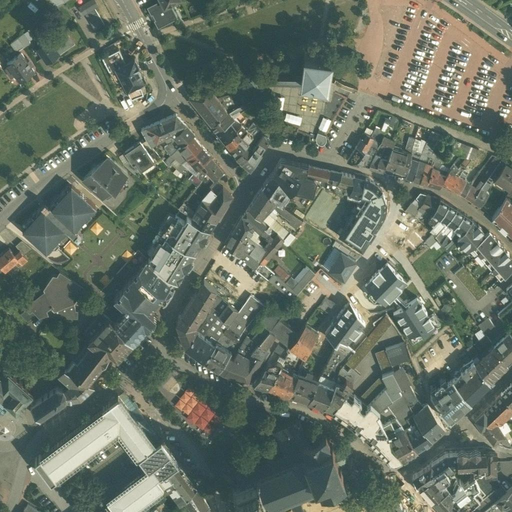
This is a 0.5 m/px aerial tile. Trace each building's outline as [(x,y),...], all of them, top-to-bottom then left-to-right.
[(93,0),(90,0),(81,6),(84,12),(94,7),(97,5),(93,0)] [(159,0),(147,7),(152,17),(158,28),(178,18),(170,3),(164,6),(161,0),(159,0)] [(106,28),(94,7),(84,12),(97,33),(106,28)] [(66,31),(50,41),(59,55),(75,44),(66,31)] [(30,43),(23,33),(18,37),(24,46),(24,47),(30,43)] [(24,46),(18,37),(13,41),(18,49),(18,50),(24,46)] [(49,40),(37,48),(46,63),(59,55),(50,41),(49,40)] [(116,67),(124,62),(118,50),(103,58),(109,70),(116,67)] [(21,53),(7,63),(9,67),(15,75),(19,81),(33,71),(21,53)] [(330,57),(304,53),(301,75),(300,79),(326,83),(326,81),(326,79),(330,57)] [(124,62),(116,67),(127,89),(135,85),(146,79),(143,74),(137,63),(138,63),(135,57),(124,62)] [(15,75),(9,67),(6,69),(11,77),(15,75)] [(265,72),(264,70),(263,69),(261,68),(260,68),(257,68),(255,69),(253,70),(252,72),(252,75),(252,77),(254,79),(256,80),(258,81),(261,81),(262,81),(263,80),(264,78),(265,78),(265,75),(265,72)] [(252,75),(235,80),(235,82),(242,104),(243,103),(257,97),(255,88),(252,75)] [(262,81),(261,81),(263,119),(275,123),(283,126),(283,124),(268,119),(267,81),(300,81),(300,79),(301,75),(265,75),(265,78),(264,78),(263,80),(262,81)] [(336,79),(334,81),(326,79),(326,81),(335,83),(351,91),(354,92),(355,90),(357,91),(358,89),(354,87),(336,79)] [(136,87),(135,85),(127,89),(132,98),(137,96),(143,94),(141,86),(136,87)] [(218,97),(210,88),(210,87),(194,92),(189,96),(211,125),(229,111),(218,97)] [(323,133),(326,134),(348,97),(335,90),(334,92),(344,97),(323,133)] [(231,93),(218,97),(229,111),(235,107),(231,93)] [(242,104),(237,106),(229,111),(230,113),(239,109),(239,110),(245,107),(243,103),(242,104)] [(229,111),(211,125),(216,131),(230,120),(234,118),(230,113),(229,111)] [(176,113),(141,128),(150,145),(153,143),(164,137),(169,134),(172,132),(175,130),(177,131),(186,124),(176,113)] [(283,124),(283,126),(281,132),(294,137),(297,130),(297,128),(299,124),(285,119),(283,124)] [(230,120),(216,131),(225,141),(236,129),(230,120)] [(236,129),(225,141),(229,148),(241,136),(246,130),(247,129),(242,123),(236,129)] [(186,124),(177,131),(173,135),(174,135),(172,137),(174,140),(169,144),(165,147),(165,148),(171,154),(179,147),(193,135),(195,133),(186,124)] [(312,133),(297,128),(297,130),(315,137),(316,134),(313,132),(312,133)] [(377,129),(375,128),(373,134),(376,135),(382,138),(383,136),(385,131),(378,128),(377,129)] [(246,130),(241,136),(245,139),(250,133),(246,130)] [(316,134),(315,137),(315,139),(316,140),(317,142),(319,143),(321,144),(322,143),(324,143),(325,141),(326,139),(326,136),(326,134),(323,133),(317,131),(316,134)] [(169,134),(164,137),(168,142),(169,144),(174,140),(169,134)] [(367,134),(364,140),(370,144),(372,139),(373,137),(367,134)] [(193,135),(179,147),(188,156),(194,150),(201,145),(193,135)] [(262,135),(254,146),(261,152),(268,141),(262,135)] [(241,136),(229,148),(236,156),(246,145),(249,142),(248,142),(245,139),(241,136)] [(385,137),(383,136),(380,143),(378,147),(383,150),(383,149),(389,152),(392,146),(393,141),(385,137)] [(415,138),(409,136),(405,148),(412,150),(414,142),(415,138)] [(164,137),(153,143),(158,149),(162,146),(168,142),(164,137)] [(364,140),(361,138),(356,146),(361,149),(366,152),(366,151),(368,148),(370,144),(364,140)] [(374,140),(372,139),(370,144),(368,148),(376,152),(377,149),(378,147),(380,143),(374,140)] [(478,149),(455,140),(451,147),(473,156),(478,149)] [(140,141),(125,151),(130,158),(133,162),(135,161),(140,168),(140,169),(153,161),(140,141)] [(425,145),(414,142),(411,152),(411,153),(416,155),(420,156),(425,145)] [(420,156),(418,160),(426,162),(435,145),(426,142),(425,145),(420,156)] [(210,156),(201,145),(194,150),(188,156),(187,157),(196,168),(200,165),(210,156)] [(236,156),(235,156),(242,162),(252,150),(246,145),(236,156)] [(252,150),(242,162),(250,169),(261,152),(254,146),(252,150)] [(361,149),(356,146),(347,161),(355,163),(359,156),(357,154),(361,149)] [(387,159),(385,165),(406,172),(411,157),(410,157),(411,153),(411,152),(392,146),(389,152),(389,154),(387,159)] [(179,147),(171,154),(174,159),(172,162),(177,166),(180,162),(181,163),(187,157),(188,156),(179,147)] [(361,149),(357,154),(359,156),(355,163),(361,165),(368,154),(369,153),(366,151),(366,152),(361,149)] [(492,154),(481,150),(480,154),(489,158),(492,154)] [(449,151),(442,163),(445,165),(452,153),(449,151)] [(369,167),(376,169),(380,157),(380,155),(375,153),(373,156),(369,167)] [(373,156),(368,154),(361,165),(369,167),(373,156)] [(436,154),(434,160),(440,163),(443,156),(436,154)] [(495,155),(492,161),(497,164),(502,158),(495,155)] [(210,156),(200,165),(206,171),(214,179),(223,171),(210,156)] [(470,160),(460,156),(457,159),(464,162),(462,165),(463,165),(464,166),(465,166),(470,160)] [(126,174),(108,157),(106,158),(106,157),(102,161),(96,166),(95,165),(83,177),(102,195),(113,183),(115,186),(126,174)] [(196,168),(187,157),(181,163),(185,167),(196,176),(199,171),(196,168)] [(387,159),(380,157),(376,169),(383,171),(385,165),(387,159)] [(406,172),(405,175),(412,178),(418,160),(415,158),(411,157),(406,172)] [(130,158),(123,163),(134,172),(140,168),(135,161),(133,162),(130,158)] [(491,172),(486,179),(489,181),(505,159),(502,158),(497,164),(491,172)] [(281,159),(262,186),(277,200),(276,201),(283,205),(293,191),(313,196),(316,181),(314,177),(306,174),(308,166),(281,159)] [(418,160),(412,178),(419,180),(423,169),(426,162),(418,160)] [(433,165),(430,171),(431,171),(427,183),(439,187),(442,180),(445,175),(438,171),(442,163),(434,160),(433,165)] [(180,162),(177,166),(182,171),(185,167),(181,163),(180,162)] [(423,169),(419,180),(427,183),(431,171),(430,171),(433,165),(426,162),(423,169)] [(511,167),(505,163),(495,178),(510,188),(511,184),(511,167)] [(449,170),(445,175),(442,180),(450,186),(458,175),(454,173),(458,168),(454,164),(449,170)] [(206,171),(200,165),(196,168),(199,171),(196,176),(201,180),(206,171)] [(329,169),(309,165),(308,166),(306,174),(314,177),(324,180),(329,169)] [(458,168),(454,173),(458,175),(462,169),(463,168),(462,167),(462,166),(460,166),(458,168)] [(341,172),(329,169),(324,180),(337,183),(341,172)] [(488,170),(481,179),(484,182),(486,179),(491,172),(488,170)] [(355,175),(341,172),(337,183),(351,187),(355,175)] [(473,173),(468,181),(471,184),(476,176),(474,174),(473,173)] [(351,187),(348,194),(360,197),(366,200),(361,208),(357,205),(338,236),(362,251),(381,220),(385,213),(386,204),(384,195),(379,187),(372,181),(366,178),(355,175),(351,187)] [(458,175),(450,186),(458,191),(466,180),(466,179),(462,177),(458,175)] [(466,180),(458,191),(464,195),(471,184),(468,181),(466,179),(466,180)] [(471,184),(464,195),(472,200),(481,187),(480,187),(484,182),(481,179),(477,185),(475,187),(473,185),(471,184)] [(484,182),(480,187),(481,187),(485,190),(490,183),(489,181),(486,179),(484,182)] [(335,190),(337,183),(324,180),(321,186),(335,190)] [(348,194),(351,187),(337,183),(335,190),(348,194)] [(43,200),(40,203),(41,205),(36,210),(37,211),(37,213),(33,217),(32,215),(26,221),(27,222),(27,224),(22,229),(46,250),(50,246),(52,245),(53,246),(59,240),(57,239),(61,234),(62,234),(63,235),(68,229),(72,233),(73,233),(78,237),(81,234),(76,230),(77,228),(81,224),(81,223),(81,221),(84,217),(86,219),(91,213),(91,212),(91,210),(95,205),(71,184),(67,189),(65,189),(65,188),(59,194),(61,196),(57,200),(55,200),(54,199),(49,205),(45,200),(43,200)] [(262,186),(252,200),(265,212),(268,210),(270,207),(273,204),(276,201),(277,200),(262,186)] [(217,193),(207,204),(220,215),(231,197),(222,187),(217,193)] [(481,187),(472,200),(478,204),(486,191),(485,190),(481,187)] [(210,188),(201,198),(203,200),(207,204),(217,193),(210,188)] [(486,191),(478,204),(480,205),(488,192),(486,191)] [(420,192),(410,203),(415,205),(421,198),(424,193),(420,192)] [(440,198),(426,194),(420,206),(429,209),(433,211),(440,198)] [(511,201),(506,195),(492,217),(495,221),(496,220),(499,223),(497,225),(505,232),(506,231),(511,236),(511,237),(511,238),(511,201)] [(449,204),(440,198),(433,211),(429,209),(426,215),(429,217),(427,219),(432,223),(432,224),(433,223),(434,224),(434,223),(438,218),(449,204)] [(207,204),(203,200),(197,209),(215,222),(220,215),(207,204)] [(265,212),(252,200),(248,206),(260,217),(265,212)] [(283,205),(276,201),(273,204),(278,211),(279,212),(290,220),(289,222),(296,227),(302,220),(302,219),(283,205)] [(415,205),(410,203),(406,209),(414,216),(418,209),(420,206),(415,205)] [(273,204),(270,207),(275,213),(278,211),(273,204)] [(449,204),(438,218),(436,221),(442,227),(445,222),(456,208),(449,204)] [(429,209),(420,206),(418,209),(426,215),(429,209)] [(265,223),(247,208),(242,216),(254,227),(258,230),(262,227),(265,223)] [(445,222),(453,228),(464,214),(456,208),(445,222)] [(215,222),(197,209),(194,212),(192,217),(210,230),(215,222)] [(210,230),(192,217),(188,214),(184,220),(183,219),(175,232),(173,230),(168,232),(165,236),(195,256),(199,248),(210,230)] [(464,214),(453,228),(461,233),(472,219),(464,214)] [(242,216),(241,215),(233,231),(248,240),(254,244),(257,242),(259,239),(254,235),(252,236),(250,238),(249,237),(254,227),(242,216)] [(461,233),(457,238),(467,250),(472,246),(485,235),(485,234),(482,231),(483,230),(478,224),(476,225),(472,219),(461,233)] [(302,220),(296,227),(300,230),(306,222),(302,220)] [(434,223),(434,224),(433,223),(432,224),(433,224),(430,228),(434,232),(436,233),(439,230),(442,227),(436,221),(434,223)] [(89,229),(96,235),(102,228),(95,222),(89,229)] [(262,227),(258,230),(266,237),(268,235),(269,233),(262,227)] [(445,237),(439,230),(436,233),(435,235),(438,238),(441,242),(445,237)] [(248,240),(233,231),(225,245),(237,254),(243,246),(248,240)] [(485,234),(485,235),(472,246),(479,254),(497,239),(493,234),(492,234),(489,231),(485,234)] [(290,232),(284,239),(283,239),(282,240),(287,245),(295,237),(290,232)] [(434,232),(425,241),(429,245),(438,238),(435,235),(436,233),(434,232)] [(273,238),(270,241),(277,247),(282,240),(283,239),(277,233),(273,238)] [(408,241),(416,250),(424,242),(416,233),(408,241)] [(165,236),(164,235),(148,259),(156,267),(177,283),(183,274),(191,261),(195,256),(165,236)] [(445,237),(441,242),(447,250),(453,243),(447,235),(445,237)] [(30,246),(21,239),(15,244),(19,249),(19,248),(23,253),(30,246)] [(497,239),(479,254),(480,256),(486,262),(503,247),(497,239)] [(248,240),(243,246),(248,250),(248,251),(251,248),(254,244),(248,240)] [(264,248),(258,255),(251,248),(248,251),(259,260),(263,263),(277,247),(270,241),(264,248)] [(350,250),(335,241),(332,245),(341,251),(347,255),(350,250)] [(264,248),(257,242),(254,244),(251,248),(258,255),(264,248)] [(0,253),(0,263),(1,264),(5,269),(18,258),(19,257),(14,252),(9,246),(0,253)] [(503,247),(486,262),(491,268),(493,270),(510,255),(505,249),(503,247),(504,247),(503,247)] [(23,253),(19,248),(19,249),(14,252),(19,257),(18,258),(22,263),(28,258),(23,253)] [(125,250),(119,257),(125,262),(131,256),(125,250)] [(248,251),(248,250),(242,257),(253,266),(259,260),(248,251)] [(347,255),(341,251),(329,269),(344,278),(355,261),(347,255)] [(510,255),(493,270),(494,272),(500,278),(504,275),(511,268),(511,256),(511,255),(510,255)] [(136,272),(169,295),(174,288),(173,288),(176,284),(177,284),(169,278),(159,269),(156,267),(148,259),(136,272)] [(263,263),(259,260),(253,266),(254,267),(264,275),(268,279),(274,272),(263,263)] [(406,281),(387,261),(379,268),(372,275),(365,283),(385,302),(392,295),(395,293),(406,281)] [(487,293),(463,265),(454,273),(478,301),(487,293)] [(48,283),(41,290),(35,284),(26,291),(29,294),(21,302),(27,309),(21,314),(28,321),(37,313),(39,316),(48,313),(49,315),(47,317),(48,317),(49,316),(77,318),(78,311),(76,310),(74,302),(85,288),(60,269),(56,273),(53,272),(46,282),(48,283)] [(310,269),(293,288),(298,293),(315,273),(310,269)] [(136,272),(126,284),(152,305),(156,301),(163,305),(169,295),(136,272)] [(268,279),(292,299),(298,293),(293,288),(274,272),(268,279)] [(186,307),(200,317),(216,294),(213,292),(216,288),(203,279),(186,307)] [(156,316),(148,310),(152,305),(126,284),(113,297),(120,303),(121,309),(126,309),(126,308),(127,308),(146,326),(146,327),(151,324),(153,323),(154,322),(153,321),(156,316)] [(395,293),(392,295),(402,305),(405,303),(395,293)] [(216,294),(211,306),(221,313),(228,303),(216,294)] [(263,306),(250,295),(243,305),(238,311),(229,323),(230,323),(227,326),(240,336),(242,331),(246,326),(263,306)] [(107,305),(95,296),(90,302),(102,312),(107,305)] [(423,333),(440,323),(433,312),(429,315),(426,310),(422,302),(421,303),(417,296),(405,303),(402,305),(393,311),(409,335),(420,328),(423,333)] [(319,306),(329,313),(335,304),(325,297),(319,306)] [(350,299),(325,332),(336,343),(340,337),(346,342),(351,337),(356,340),(365,329),(361,327),(365,323),(350,299)] [(238,311),(228,303),(221,313),(219,315),(229,323),(238,311)] [(233,357),(224,372),(240,378),(252,351),(268,330),(269,328),(279,317),(280,316),(282,312),(273,304),(257,322),(261,325),(255,331),(256,331),(252,337),(246,334),(233,357)] [(115,312),(108,306),(103,312),(108,317),(114,323),(119,317),(114,312),(115,312)] [(208,338),(211,335),(217,339),(222,332),(227,326),(230,323),(229,323),(219,315),(221,313),(211,306),(206,318),(197,330),(208,338)] [(186,307),(176,322),(179,330),(178,330),(185,346),(197,330),(195,325),(200,317),(186,307)] [(146,326),(127,308),(119,317),(114,323),(132,341),(146,327),(146,326)] [(386,314),(346,362),(353,369),(392,322),(386,314)] [(114,323),(108,317),(91,336),(111,352),(117,357),(132,341),(114,323)] [(279,317),(269,328),(274,332),(282,339),(286,338),(293,328),(279,317)] [(489,319),(479,326),(485,334),(495,327),(489,319)] [(10,329),(0,321),(0,335),(3,338),(10,329)] [(257,322),(251,329),(255,331),(261,325),(257,322)] [(290,345),(289,346),(300,353),(304,356),(311,342),(318,333),(305,323),(299,332),(290,345)] [(240,336),(227,326),(222,332),(236,342),(240,336)] [(251,329),(246,326),(242,331),(246,334),(252,337),(256,331),(255,331),(251,329)] [(252,351),(240,378),(248,381),(263,358),(269,348),(265,345),(273,334),(274,332),(269,328),(268,330),(252,351)] [(293,328),(286,338),(282,339),(286,342),(290,345),(299,332),(295,329),(293,328)] [(23,340),(10,329),(3,338),(17,349),(23,340)] [(208,338),(197,330),(185,346),(203,359),(214,343),(208,338)] [(511,333),(509,330),(497,342),(511,361),(511,359),(511,333)] [(229,353),(228,354),(233,357),(246,334),(242,331),(240,336),(236,342),(229,353)] [(214,343),(203,359),(219,369),(228,354),(229,353),(236,342),(222,332),(217,339),(214,343)] [(217,339),(211,335),(208,338),(214,343),(217,339)] [(111,352),(91,336),(90,338),(88,339),(92,342),(109,356),(110,354),(111,352)] [(341,355),(347,359),(354,350),(339,338),(334,347),(343,352),(341,355)] [(87,348),(78,341),(61,364),(64,366),(88,382),(109,356),(92,342),(87,348)] [(388,347),(385,348),(386,350),(393,370),(399,368),(397,361),(410,357),(408,350),(405,341),(388,347)] [(511,361),(497,342),(493,345),(508,364),(511,361)] [(480,357),(475,362),(478,367),(489,381),(508,364),(493,345),(480,357)] [(289,346),(286,349),(288,351),(284,357),(281,363),(280,365),(290,371),(293,365),(294,366),(300,353),(289,346)] [(384,348),(375,351),(383,372),(392,368),(384,348)] [(274,351),(267,362),(272,365),(276,360),(276,359),(279,354),(274,351)] [(300,353),(294,366),(293,365),(290,371),(296,374),(298,370),(304,358),(304,356),(300,353)] [(476,353),(472,357),(473,359),(475,362),(480,357),(476,353)] [(233,357),(228,354),(219,369),(224,372),(233,357)] [(281,356),(279,354),(276,359),(276,360),(281,363),(284,357),(281,356)] [(311,360),(304,358),(298,370),(306,373),(311,360)] [(475,362),(473,359),(463,365),(464,368),(461,371),(466,377),(461,381),(475,396),(489,381),(478,367),(475,362)] [(267,362),(254,382),(268,386),(280,365),(281,363),(276,360),(272,365),(267,362)] [(60,364),(55,361),(50,367),(58,374),(64,366),(61,364),(60,364)] [(337,376),(333,386),(323,406),(331,409),(343,394),(347,389),(354,381),(359,375),(345,362),(340,367),(337,375),(337,376)] [(290,371),(280,365),(268,386),(288,393),(296,374),(290,371)] [(88,382),(64,366),(58,374),(57,374),(69,384),(75,389),(76,389),(76,392),(73,392),(74,399),(81,398),(94,386),(88,382)] [(407,384),(399,368),(393,370),(392,371),(399,385),(400,387),(407,384)] [(0,373),(0,405),(4,401),(16,412),(28,398),(22,393),(27,387),(8,370),(3,376),(0,373)] [(48,378),(46,379),(40,370),(28,378),(34,388),(40,384),(47,393),(55,388),(48,378)] [(306,373),(298,370),(296,374),(288,393),(308,399),(317,379),(318,377),(306,373)] [(384,387),(370,402),(379,410),(386,402),(393,398),(393,397),(399,393),(396,387),(399,385),(392,371),(385,374),(392,388),(387,391),(384,387)] [(452,379),(457,385),(461,381),(466,377),(461,371),(452,379)] [(320,373),(318,377),(317,379),(328,384),(331,377),(330,377),(320,373)] [(331,377),(328,384),(333,386),(337,376),(337,375),(332,374),(330,377),(331,377)] [(386,383),(379,376),(360,396),(367,403),(386,383)] [(317,379),(308,399),(323,406),(333,386),(328,384),(317,379)] [(452,379),(430,394),(435,400),(439,406),(438,407),(450,422),(471,402),(470,401),(457,385),(452,379)] [(475,396),(461,381),(457,385),(470,401),(475,396)] [(419,402),(408,383),(407,384),(400,387),(399,388),(401,392),(412,413),(413,414),(422,406),(419,402)] [(511,384),(511,383),(500,393),(511,405),(511,384)] [(40,384),(34,388),(41,398),(43,396),(47,393),(40,384)] [(67,387),(63,389),(67,394),(66,400),(71,400),(74,399),(73,392),(76,392),(76,389),(75,389),(69,384),(67,387)] [(47,393),(43,396),(41,398),(31,404),(39,418),(66,400),(67,394),(63,389),(62,388),(57,387),(55,388),(47,393)] [(343,394),(331,409),(337,413),(354,395),(347,389),(343,394)] [(56,477),(56,476),(72,463),(73,463),(79,459),(78,459),(113,433),(118,429),(147,467),(148,468),(152,465),(170,451),(161,438),(160,439),(136,407),(138,405),(134,401),(132,402),(128,396),(124,391),(118,395),(102,407),(103,408),(57,443),(41,456),(40,455),(35,459),(51,481),(56,477)] [(412,413),(401,392),(399,393),(393,397),(393,398),(386,402),(407,432),(408,431),(406,426),(410,423),(407,417),(412,413)] [(511,405),(500,393),(475,418),(481,427),(495,419),(500,420),(511,408),(511,405)] [(362,403),(354,395),(337,413),(348,421),(360,431),(368,420),(376,413),(379,410),(370,402),(366,406),(362,403)] [(407,432),(386,402),(379,410),(376,413),(392,440),(391,440),(401,456),(417,448),(407,432)] [(422,406),(413,414),(416,419),(421,426),(431,440),(445,428),(432,409),(425,403),(422,406)] [(392,440),(376,413),(368,420),(360,431),(368,437),(390,460),(395,461),(401,457),(401,456),(391,440),(392,440)] [(412,413),(407,417),(410,423),(416,419),(413,414),(412,413)] [(325,433),(307,440),(300,420),(297,419),(273,429),(283,453),(277,456),(276,454),(273,455),(274,457),(271,458),(270,455),(267,456),(269,459),(251,466),(242,469),(240,470),(235,472),(240,484),(236,485),(233,484),(232,487),(236,489),(242,504),(240,509),(244,510),(245,507),(249,506),(251,511),(266,511),(291,502),(293,508),(301,505),(299,499),(318,492),(319,495),(345,485),(340,472),(342,472),(340,466),(339,466),(338,463),(340,463),(343,462),(344,461),(345,458),(345,456),(344,454),(343,452),(341,451),(338,451),(336,452),(334,454),(333,451),(334,450),(332,445),(330,445),(325,433)] [(495,419),(481,427),(493,442),(499,437),(504,435),(495,419)] [(413,428),(408,431),(407,432),(417,448),(417,449),(421,447),(429,442),(418,425),(413,428)] [(431,440),(421,426),(418,425),(429,442),(431,440)] [(504,435),(499,437),(504,446),(508,447),(511,447),(504,435)] [(170,451),(152,465),(159,475),(162,473),(163,474),(179,462),(170,451)] [(480,451),(456,451),(457,465),(457,466),(473,465),(474,475),(495,472),(495,453),(494,452),(486,452),(484,452),(484,455),(480,455),(480,451)] [(445,452),(431,463),(436,470),(443,466),(445,469),(446,471),(453,466),(452,465),(451,452),(445,452)] [(249,461),(240,464),(242,469),(251,466),(249,461)] [(179,462),(163,474),(162,473),(159,475),(157,477),(164,485),(167,483),(169,486),(171,490),(175,487),(176,487),(189,476),(179,462)] [(431,463),(414,474),(413,477),(418,484),(437,473),(436,470),(431,463)] [(147,467),(107,498),(115,509),(117,511),(128,511),(162,487),(162,486),(164,485),(157,477),(159,475),(152,465),(148,468),(147,467)] [(453,466),(446,471),(449,476),(453,474),(455,468),(453,466)] [(437,473),(418,484),(431,499),(448,487),(452,484),(454,480),(454,478),(455,477),(453,474),(449,476),(446,471),(445,469),(437,473)] [(479,486),(462,499),(468,507),(473,503),(499,482),(497,480),(497,472),(495,472),(474,475),(474,476),(479,486)] [(189,476),(176,487),(175,487),(171,490),(180,501),(183,499),(197,487),(189,476)] [(474,476),(458,489),(458,488),(456,488),(451,491),(459,501),(462,499),(479,486),(474,476)] [(511,511),(511,486),(496,500),(500,505),(504,503),(511,511)] [(448,487),(431,499),(443,511),(445,511),(459,501),(451,491),(448,487)] [(197,488),(183,499),(192,511),(205,500),(197,488)] [(494,491),(488,496),(493,502),(496,500),(500,497),(494,491)] [(406,511),(391,493),(372,508),(375,511),(406,511)] [(488,496),(476,506),(480,511),(481,511),(482,511),(493,502),(488,496)] [(468,507),(462,499),(459,501),(445,511),(472,511),(468,507)] [(197,511),(208,505),(205,500),(192,511),(193,511),(197,511)] [(163,503),(156,508),(160,511),(165,511),(169,509),(163,503)] [(480,511),(476,506),(473,503),(468,507),(472,511),(480,511)]
